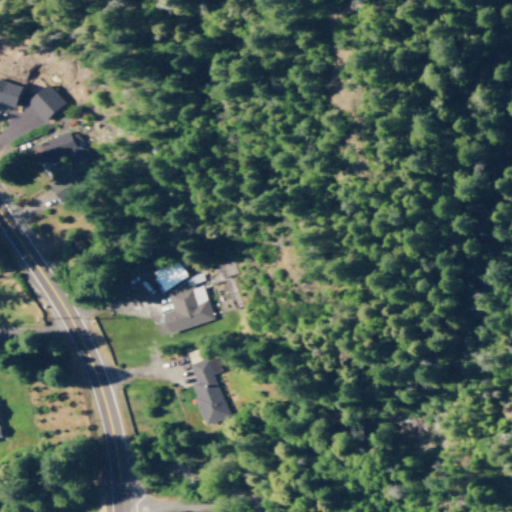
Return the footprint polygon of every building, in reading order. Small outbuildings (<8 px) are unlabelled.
[(0,103),(12,107),(20,87),(0,80),(0,103)] [(25,103),(42,121),(63,102),(45,84),(25,103)] [(56,201),(80,186),(71,172),(47,187),(56,201)] [(151,273),(163,291),(186,276),(174,258),(151,273)] [(186,285),(202,280),(199,272),(183,277),(186,285)] [(167,333),(212,319),(201,283),(167,294),(172,310),(161,314),(167,333)] [(202,424),(226,416),(211,374),(219,371),(214,355),(189,364),(195,382),(188,384),(202,424)]
